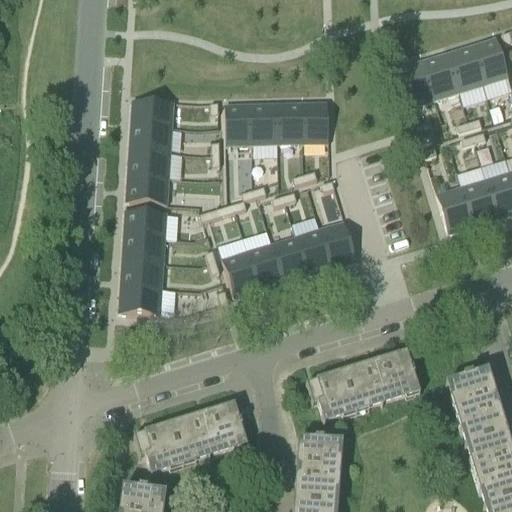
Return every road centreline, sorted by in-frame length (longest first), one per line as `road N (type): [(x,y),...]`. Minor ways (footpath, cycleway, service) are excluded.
road 1 (residential): [(67,413),(94,0)]
road 2 (residential): [(255,356),(478,288)]
road 3 (residential): [(67,413),(255,356)]
road 4 (residential): [(266,511),(269,401),(255,356)]
